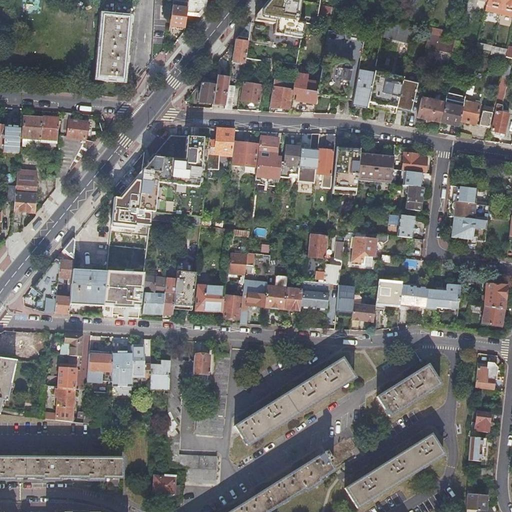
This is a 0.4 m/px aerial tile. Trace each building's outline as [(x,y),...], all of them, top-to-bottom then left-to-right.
[(182,27),(184,27),(186,12),(187,0),(171,0),(168,25),(175,26),(175,28),(175,29),(181,29),(182,29),(182,27)] [(187,0),(186,12),(197,14),(202,8),(203,0),(187,0)] [(281,36),(300,39),(302,23),(314,26),(315,18),(318,5),(318,0),(267,0),(255,15),(254,21),(274,25),(272,35),(281,36)] [(467,0),(464,12),(473,14),(476,0),(481,0),(486,1),(486,0),(467,0)] [(501,0),(486,0),(486,1),(484,11),(499,14),(501,0)] [(511,0),(501,0),(499,14),(511,16),(511,0)] [(331,7),(318,5),(315,18),(329,21),(330,14),(331,7)] [(348,10),(331,7),(330,14),(347,17),(348,10)] [(125,17),(108,16),(100,15),(99,31),(94,78),(100,78),(118,80),(122,80),(122,74),(127,72),(126,68),(128,63),(123,61),(126,36),(131,35),(129,31),(131,25),(127,24),(127,18),(125,17)] [(384,21),(383,24),(380,37),(409,45),(412,32),(397,29),(398,24),(384,21)] [(249,23),(235,40),(231,62),(244,64),(250,24),(249,23)] [(429,28),(428,33),(442,37),(444,31),(429,28)] [(442,37),(428,33),(425,47),(439,50),(442,37)] [(442,37),(439,50),(450,53),(453,40),(442,37)] [(476,43),(475,48),(490,50),(489,54),(504,58),(504,57),(506,48),(496,46),(495,46),(494,46),(476,43)] [(383,56),(376,55),(374,67),(380,68),(383,56)] [(504,58),(499,76),(507,78),(511,59),(504,57),(504,58)] [(358,64),(322,58),(319,80),(316,96),(344,101),(345,95),(352,96),(357,69),(358,64)] [(351,102),(351,105),(365,108),(373,72),(357,69),(352,96),(351,102)] [(294,102),(314,105),(316,96),(319,80),(306,78),(307,73),(294,71),(291,91),(291,93),(296,93),(294,102)] [(373,71),(373,72),(365,108),(387,112),(388,107),(395,109),(395,108),(401,81),(402,77),(373,71)] [(224,106),(227,86),(228,79),(228,78),(216,76),(216,77),(215,84),(215,85),(212,104),(224,106)] [(491,113),(487,128),(490,128),(490,131),(499,133),(503,134),(508,114),(499,112),(500,105),(507,78),(499,76),(491,113)] [(272,81),(268,107),(288,110),(291,93),(291,91),(280,89),(281,82),(272,81)] [(416,84),(401,81),(395,108),(410,111),(416,84)] [(215,85),(200,83),(197,102),(212,104),(215,85)] [(242,83),(240,101),(258,104),(261,86),(242,83)] [(448,85),(445,94),(452,96),(454,86),(448,85)] [(473,86),(467,85),(465,93),(471,95),(473,86)] [(234,87),(227,86),(224,106),(223,110),(230,110),(234,87)] [(428,100),(424,119),(439,123),(443,104),(443,103),(439,102),(440,98),(434,97),(433,101),(428,100)] [(416,118),(424,119),(428,100),(420,98),(416,118)] [(463,101),(461,108),(458,121),(474,125),(479,105),(463,101)] [(443,104),(439,123),(457,127),(458,121),(461,108),(443,104)] [(478,125),(487,128),(491,113),(481,111),(478,125)] [(70,113),(61,113),(58,147),(68,148),(72,140),(70,140),(71,138),(66,137),(69,121),(70,113)] [(39,138),(41,117),(23,116),(21,136),(29,137),(28,140),(39,141),(39,138)] [(58,119),(41,117),(39,138),(50,139),(50,142),(56,143),(58,119)] [(68,148),(58,147),(57,165),(56,172),(68,170),(70,165),(81,146),(83,140),(84,137),(86,123),(69,121),(66,137),(71,138),(70,140),(72,140),(68,148)] [(19,126),(4,126),(2,151),(2,152),(18,153),(19,126)] [(207,140),(204,178),(207,178),(212,178),(213,167),(216,168),(217,168),(218,155),(230,156),(233,129),(216,128),(214,141),(207,140)] [(329,189),(334,134),(325,134),(323,150),(316,149),(314,170),(314,174),(319,174),(318,180),(320,180),(320,188),(329,189)] [(165,157),(160,182),(158,198),(157,209),(139,209),(150,212),(161,213),(171,214),(182,215),(190,136),(169,135),(165,157)] [(208,138),(190,136),(182,215),(181,223),(199,225),(199,222),(204,180),(204,178),(207,140),(208,138)] [(276,139),(259,137),(257,156),(255,175),(277,178),(277,177),(279,163),(280,158),(274,157),(276,139)] [(94,142),(83,140),(81,146),(70,165),(73,167),(94,142)] [(254,167),(257,145),(233,142),(231,164),(254,167)] [(288,175),(296,176),(297,168),(299,147),(284,146),(282,163),(279,163),(277,177),(287,179),(288,175)] [(314,170),(316,149),(299,147),(297,168),(314,170)] [(335,150),(331,193),(354,195),(356,179),(358,153),(358,152),(359,152),(335,150)] [(389,183),(391,170),(392,157),(388,156),(364,153),(358,153),(356,179),(389,183)] [(420,173),(423,173),(425,159),(420,159),(417,158),(417,155),(403,153),(401,171),(403,171),(420,173)] [(143,172),(142,180),(139,209),(157,209),(158,198),(160,182),(165,157),(156,156),(145,168),(143,172)] [(49,177),(56,177),(56,172),(57,165),(50,165),(49,177)] [(36,171),(16,169),(15,185),(16,186),(36,187),(36,171)] [(420,173),(403,171),(401,183),(401,186),(407,187),(418,188),(420,173)] [(139,209),(142,180),(137,179),(122,197),(116,196),(113,222),(137,225),(138,218),(139,209)] [(1,184),(0,196),(0,199),(14,201),(15,192),(16,186),(15,185),(1,184)] [(36,187),(16,186),(15,192),(36,194),(36,187)] [(419,203),(421,189),(418,188),(407,187),(405,202),(419,203)] [(473,204),(474,190),(456,188),(455,197),(452,196),(451,202),(455,203),(473,204)] [(15,192),(14,201),(14,210),(20,211),(34,212),(36,194),(15,192)] [(418,212),(419,203),(405,202),(404,210),(418,212)] [(453,215),(453,218),(485,221),(487,206),(473,204),(455,203),(454,205),(452,205),(451,215),(453,215)] [(139,209),(138,218),(140,219),(139,227),(148,228),(149,220),(150,212),(139,209)] [(161,213),(150,212),(149,220),(160,221),(161,213)] [(170,222),(171,214),(161,213),(160,221),(170,222)] [(181,223),(182,215),(171,214),(170,222),(181,223)] [(387,225),(397,226),(398,216),(388,215),(387,225)] [(411,233),(413,218),(398,216),(397,226),(396,236),(410,238),(411,233)] [(482,242),(485,221),(453,218),(451,237),(460,238),(460,236),(467,237),(476,238),(475,241),(482,242)] [(383,242),(384,235),(375,234),(374,240),(353,238),(351,262),(361,263),(362,256),(372,257),(374,246),(379,246),(383,242)] [(306,257),(325,258),(327,237),(308,235),(306,257)] [(73,241),(71,239),(62,251),(67,256),(72,257),(73,241)] [(144,271),(146,249),(127,248),(110,246),(105,305),(119,306),(133,306),(142,307),(144,287),(145,283),(145,276),(146,272),(144,271)] [(244,276),(245,266),(246,256),(229,254),(227,276),(231,277),(231,274),(244,276)] [(252,266),(253,254),(246,254),(246,256),(245,266),(252,266)] [(69,284),(70,271),(71,264),(58,261),(54,260),(31,288),(40,296),(36,301),(35,310),(44,313),(53,313),(66,314),(67,304),(68,299),(61,298),(61,289),(58,289),(58,285),(55,285),(56,280),(66,280),(66,284),(69,284)] [(190,307),(192,286),(194,272),(191,272),(192,262),(177,261),(175,279),(172,307),(190,308),(190,307)] [(339,285),(341,266),(324,265),(323,272),(323,280),(322,283),(339,285)] [(101,305),(104,272),(70,271),(69,284),(68,299),(67,304),(101,305)] [(323,280),(323,272),(316,272),(315,280),(323,280)] [(151,314),(155,277),(145,276),(145,283),(144,287),(143,293),(142,307),(141,314),(151,314)] [(265,287),(263,307),(271,308),(271,310),(275,310),(275,308),(283,309),(285,289),(286,277),(275,276),(273,287),(266,286),(265,287)] [(165,278),(155,277),(151,314),(161,315),(165,278)] [(161,315),(171,316),(171,315),(172,307),(175,279),(165,278),(161,315)] [(222,296),(224,281),(218,280),(217,287),(192,286),(190,307),(194,307),(193,311),(220,312),(222,296)] [(263,307),(265,287),(266,286),(266,283),(243,281),(243,284),(241,298),(239,319),(238,324),(245,324),(247,312),(245,311),(246,305),(263,307)] [(312,289),(313,282),(304,281),(302,281),(300,307),(326,309),(328,290),(312,289)] [(397,306),(399,286),(400,284),(377,281),(373,308),(373,309),(382,309),(383,304),(397,306)] [(485,284),(483,305),(502,309),(502,302),(503,287),(507,287),(504,284),(492,283),(491,285),(485,284)] [(433,306),(456,309),(458,286),(444,285),(444,288),(444,291),(433,290),(425,289),(423,308),(433,309),(433,306)] [(416,307),(423,308),(425,289),(399,286),(397,306),(416,307)] [(283,309),(298,311),(300,290),(285,289),(283,309)] [(241,298),(222,296),(220,312),(220,317),(239,319),(241,298)] [(502,309),(483,305),(480,323),(499,326),(502,309)] [(349,320),(371,322),(373,309),(373,308),(359,307),(359,308),(351,307),(349,320)] [(455,312),(454,322),(467,323),(468,314),(455,312)] [(69,355),(80,357),(82,334),(64,333),(63,343),(70,343),(69,355)] [(28,348),(28,339),(10,338),(9,356),(26,356),(26,348),(28,348)] [(130,376),(130,387),(138,387),(148,388),(149,364),(142,364),(143,346),(130,346),(130,353),(130,355),(130,376)] [(164,454),(163,466),(185,468),(184,481),(213,482),(214,456),(185,455),(185,456),(177,455),(178,435),(174,429),(178,424),(174,418),(179,413),(175,407),(180,403),(175,397),(180,392),(175,387),(181,382),(176,376),(181,371),(177,365),(182,361),(173,350),(168,353),(168,360),(167,390),(164,454)] [(227,353),(214,352),(210,408),(197,407),(195,433),(221,435),(227,353)] [(111,355),(88,354),(88,358),(87,370),(86,381),(102,381),(112,381),(111,376),(111,371),(111,360),(111,355)] [(111,371),(111,376),(130,376),(130,355),(111,355),(111,360),(111,371)] [(208,356),(192,355),(191,375),(197,376),(197,373),(201,373),(207,374),(208,356)] [(0,403),(1,399),(5,400),(14,359),(0,357),(0,403)] [(245,445),(352,378),(340,358),(327,367),(324,362),(319,365),(315,367),(318,372),(304,381),(301,376),(297,379),(293,381),(296,386),(270,402),(267,397),(263,400),(258,403),(261,408),(248,416),(245,412),(240,414),(236,417),(239,422),(233,426),(245,445)] [(148,388),(148,389),(167,390),(168,360),(160,360),(159,364),(155,364),(149,364),(148,388)] [(486,364),(476,363),(473,387),(492,389),(493,376),(494,376),(495,368),(496,367),(495,367),(494,367),(493,366),(494,365),(493,364),(492,365),(487,364),(486,363),(486,364)] [(56,387),(73,389),(75,365),(58,364),(56,387)] [(387,416),(437,384),(425,365),(412,373),(408,368),(404,371),(400,374),(403,379),(389,388),(386,382),(382,385),(377,388),(380,393),(374,397),(387,416)] [(43,412),(43,419),(71,422),(73,389),(56,387),(54,413),(43,412)] [(474,423),(473,431),(486,433),(487,423),(491,423),(492,414),(475,413),(474,423)] [(356,508),(441,455),(429,435),(422,439),(419,434),(414,437),(410,440),(413,444),(394,457),(391,452),(386,455),(382,457),(385,462),(365,475),(362,470),(358,473),(354,475),(357,480),(343,488),(356,508)] [(484,438),(469,437),(469,438),(468,461),(480,462),(481,448),(484,448),(484,438)] [(266,511),(359,454),(349,438),(345,441),(343,438),(341,440),(341,441),(304,464),(299,461),(296,463),(291,466),(291,473),(266,488),(262,485),(257,488),(253,490),(254,496),(229,511),(224,508),(220,511),(218,511),(266,511)] [(0,477),(120,478),(120,458),(98,457),(98,452),(93,452),(90,452),(90,457),(54,457),(53,452),(49,452),(46,452),(45,457),(9,457),(9,452),(4,452),(1,452),(1,457),(0,457),(0,477)] [(491,478),(492,469),(479,468),(478,477),(491,478)] [(172,495),(172,494),(178,495),(178,485),(173,485),(174,477),(153,476),(152,493),(163,493),(163,494),(164,494),(164,495),(165,495),(166,496),(167,496),(168,496),(169,496),(170,495),(171,495),(172,495)] [(495,511),(496,511),(493,503),(483,510),(484,496),(465,494),(464,511),(495,511)]
